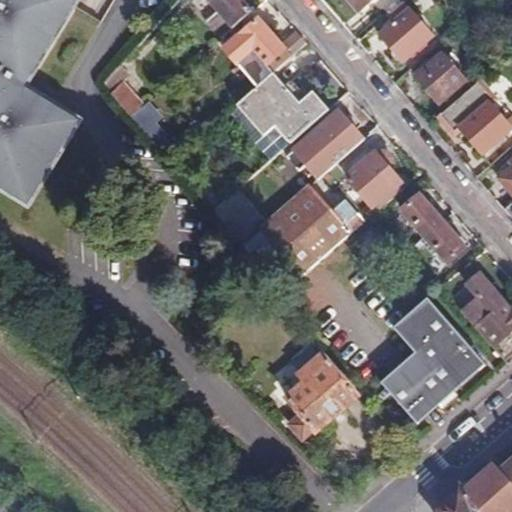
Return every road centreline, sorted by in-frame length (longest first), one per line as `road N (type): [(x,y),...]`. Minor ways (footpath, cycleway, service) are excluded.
road 1 (residential): [(290,0),(511,264)]
road 2 (secondary): [(385,508),(511,398)]
